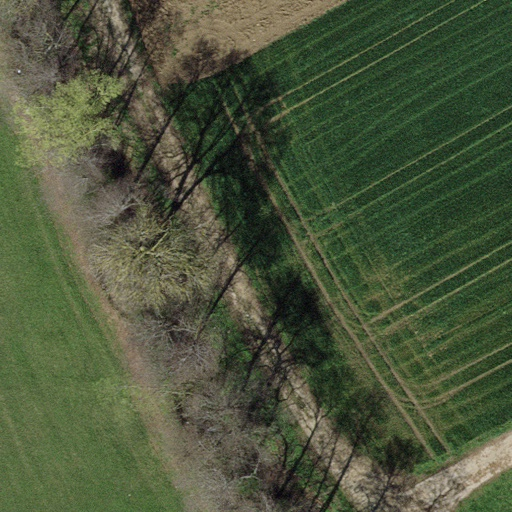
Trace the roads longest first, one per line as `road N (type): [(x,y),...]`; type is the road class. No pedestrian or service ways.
road 1 (track): [(369,511),(244,323),(141,120),(93,0)]
road 2 (track): [(405,511),(511,452)]
